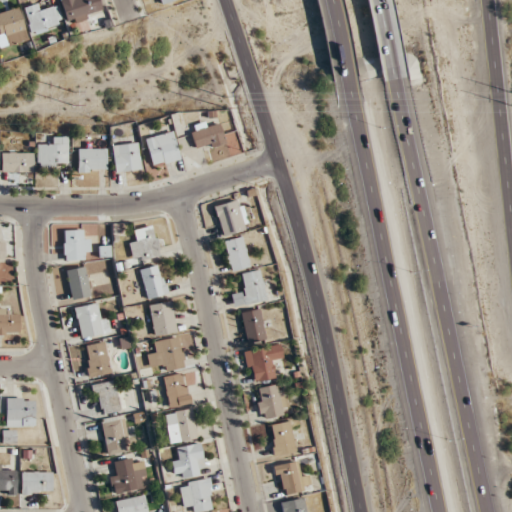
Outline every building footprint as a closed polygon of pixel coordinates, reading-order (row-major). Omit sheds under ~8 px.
[(59,0),(67,24),(103,14),(98,0),(59,0)] [(22,8),(31,34),(63,24),(58,6),(44,10),(41,2),(22,8)] [(28,41),(20,8),(0,12),(0,35),(5,34),(8,46),(28,41)] [(195,151),(225,146),(221,125),(191,130),(195,151)] [(145,139),(151,166),(180,159),(173,132),(145,139)] [(58,170),(58,160),(67,160),(67,137),(47,137),(47,147),(37,147),(37,170),(58,170)] [(112,146),(114,173),(140,170),(137,143),(112,146)] [(106,149),(77,149),(77,173),(106,173),(106,149)] [(1,173),(33,173),(33,153),(1,153),(1,173)] [(221,237),(248,230),(241,200),(214,206),(221,237)] [(133,263),(160,256),(152,225),(134,230),(137,241),(128,243),(133,263)] [(88,261),(88,230),(63,230),(63,261),(88,261)] [(250,268),(243,237),(223,241),(230,272),(250,268)] [(145,300),(167,296),(161,264),(139,268),(145,300)] [(90,297),(85,267),(66,270),(71,301),(90,297)] [(266,301),(261,270),(238,274),(244,305),(266,301)] [(154,336),(176,333),(171,301),(148,305),(154,336)] [(79,338),(107,334),(103,303),(75,307),(79,338)] [(0,334),(19,335),(19,308),(0,308),(0,334)] [(240,313),(247,345),(266,340),(259,308),(240,313)] [(179,337),(154,342),(156,352),(146,354),(148,365),(160,363),(162,372),(185,368),(179,337)] [(83,346),(88,377),(110,374),(104,342),(83,346)] [(273,357),(282,356),(280,346),(244,351),(249,382),(275,378),(273,357)] [(183,373),(162,377),(168,408),(189,404),(183,373)] [(92,385),(99,415),(124,409),(117,380),(92,385)] [(255,389),(261,420),(288,415),(282,384),(255,389)] [(5,427),(24,427),(24,417),(34,417),(34,398),(5,398),(5,427)] [(197,439),(191,409),(163,414),(169,444),(197,439)] [(100,420),(107,455),(129,451),(123,416),(100,420)] [(293,455),(291,423),(271,424),(273,456),(293,455)] [(12,445),(13,432),(2,432),(2,444),(12,445)] [(202,477),(201,445),(179,446),(179,459),(172,459),(173,478),(202,477)] [(113,462),(115,471),(109,473),(114,495),(147,487),(143,466),(133,469),(131,458),(113,462)] [(306,471),(297,473),(295,462),(274,467),(280,496),(310,490),(306,471)] [(0,465),(0,494),(16,494),(16,465),(0,465)] [(20,494),(52,494),(52,471),(20,471),(20,494)] [(182,505),(192,503),(193,511),(201,511),(213,511),(208,479),(179,483),(182,505)] [(147,511),(144,496),(115,501),(116,511),(147,511)] [(306,511),(304,498),(280,503),(281,511),(306,511)]
